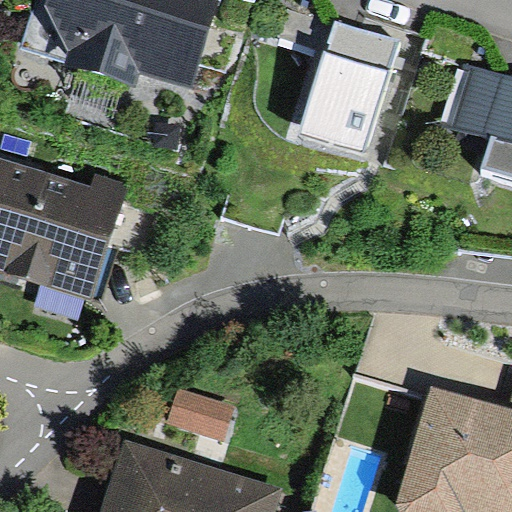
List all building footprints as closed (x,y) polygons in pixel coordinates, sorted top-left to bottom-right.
[(218,0),(54,0),(37,50),(184,100),(218,0)] [(324,30),(285,149),(346,169),(385,49),(324,30)] [(511,86),(479,76),(456,143),(511,161),(511,86)] [(0,176),(0,281),(77,304),(105,207),(0,176)] [(182,400),(178,434),(234,441),(238,407),(182,400)] [(511,511),(511,421),(436,400),(403,511),(511,511)] [(265,511),(268,504),(127,456),(107,511),(265,511)]
